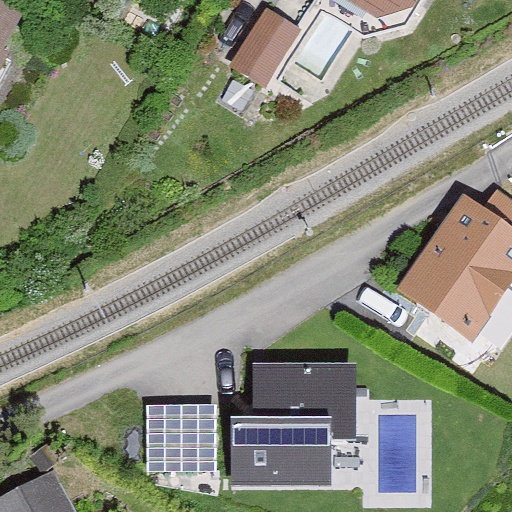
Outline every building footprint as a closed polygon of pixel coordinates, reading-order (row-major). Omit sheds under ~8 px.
[(358,0),(400,25),(415,0),(358,0)] [(269,20),(237,71),(267,90),(299,40),(269,20)] [(0,54),(13,31),(0,24),(0,54)] [(511,285),(511,213),(500,206),(482,232),(467,222),(415,298),(475,339),(511,285)] [(358,378),(257,377),(257,423),(239,423),(238,488),(331,489),(331,452),(357,452),(358,378)] [(222,414),(152,413),(152,476),(222,476),(222,414)] [(60,511),(51,492),(8,511),(60,511)]
